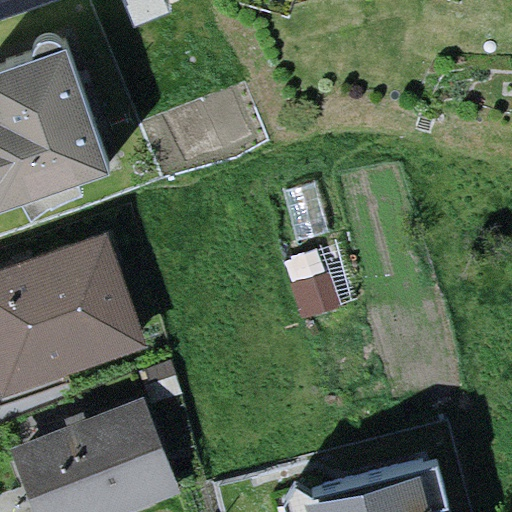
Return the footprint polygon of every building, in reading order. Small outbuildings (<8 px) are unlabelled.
[(214,0),(0,0),(0,3),(10,0),(132,0),(142,25),(215,3),(214,0)] [(0,193),(113,155),(74,40),(0,65),(0,193)] [(115,213),(0,250),(0,359),(10,389),(157,340),(115,213)] [(150,389),(14,439),(40,511),(143,511),(189,495),(150,389)] [(418,511),(407,469),(299,498),(302,511),(418,511)]
